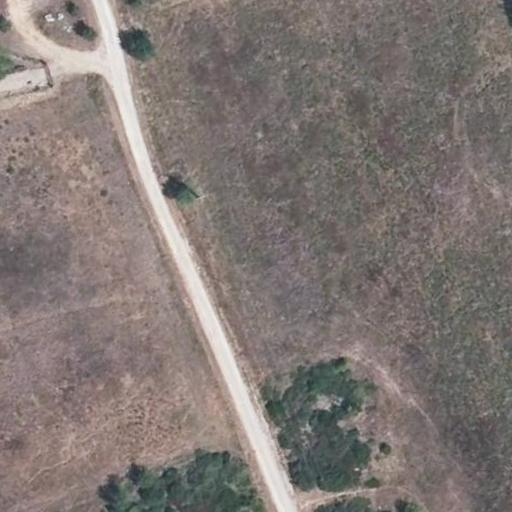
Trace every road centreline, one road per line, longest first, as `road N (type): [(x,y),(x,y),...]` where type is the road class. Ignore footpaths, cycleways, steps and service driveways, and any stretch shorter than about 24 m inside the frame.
road 1 (track): [(290,511),(143,153),(101,0)]
road 2 (track): [(121,67),(0,41)]
